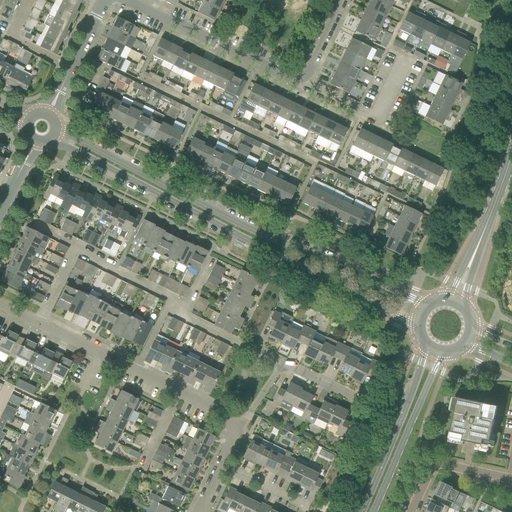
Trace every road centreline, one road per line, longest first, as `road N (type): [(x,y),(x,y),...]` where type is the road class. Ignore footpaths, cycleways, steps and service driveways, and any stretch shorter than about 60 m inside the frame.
road 1 (residential): [(50,138),(419,327)]
road 2 (residential): [(428,306),(244,227),(55,129)]
road 3 (residential): [(0,304),(241,424)]
road 4 (residential): [(302,85),(127,0)]
road 5 (tertiary): [(427,344),(360,511)]
road 6 (tertiary): [(372,511),(444,352)]
road 7 (residential): [(241,424),(283,363),(360,400)]
road 8 (residential): [(407,56),(375,121),(302,85)]
road 9 (residential): [(411,511),(433,463),(511,479)]
